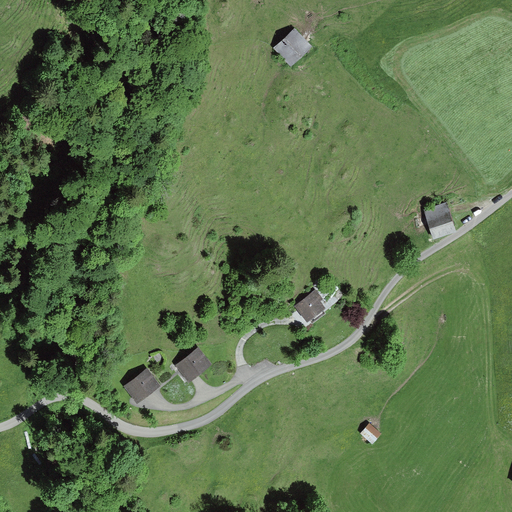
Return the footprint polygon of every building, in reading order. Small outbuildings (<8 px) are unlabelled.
[(297,31),(276,48),(290,65),(311,48),(297,31)] [(450,206),(428,214),(435,234),(457,227),(450,206)] [(315,291),(295,305),(306,322),(326,308),(315,291)] [(199,350),(176,365),(188,382),(210,366),(199,350)] [(147,370),(125,386),(137,403),(159,387),(147,370)] [(380,432),(370,424),(362,432),(373,441),(380,432)]
